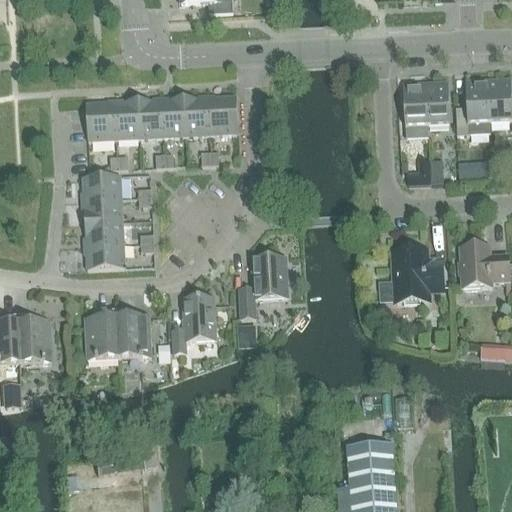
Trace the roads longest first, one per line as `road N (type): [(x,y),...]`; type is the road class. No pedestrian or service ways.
road 1 (residential): [(47,283),(179,284),(232,232),(258,199),(248,53)]
road 2 (residential): [(511,200),(394,203),(385,189),(380,46)]
road 3 (residential): [(47,283),(61,180),(57,117)]
road 4 (residential): [(133,0),(147,50),(169,57),(248,53)]
road 5 (residential): [(248,53),(380,46)]
